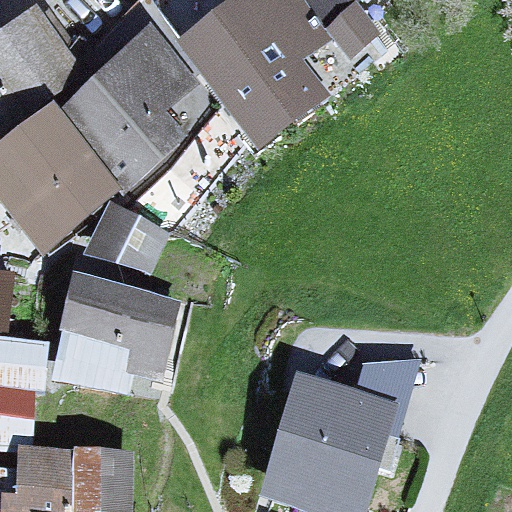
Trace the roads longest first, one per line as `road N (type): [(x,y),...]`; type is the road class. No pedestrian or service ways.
road 1 (residential): [(511,317),(469,376),(422,511)]
road 2 (unknown): [(469,376),(422,349),(361,347),(332,354),(310,390)]
